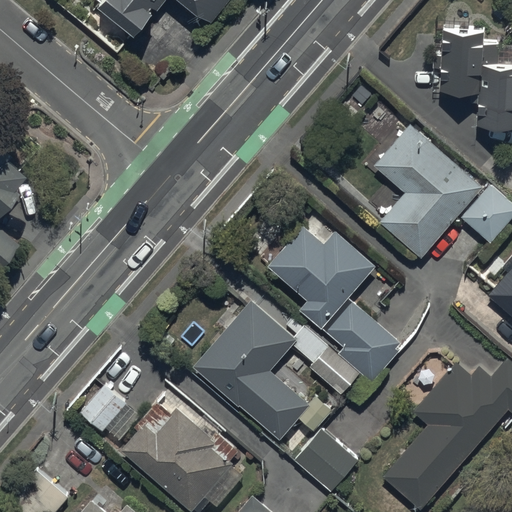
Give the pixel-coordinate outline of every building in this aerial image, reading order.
[(97,0),(104,6),(98,12),(138,43),(154,24),(151,21),(167,0),(172,0),(210,29),(233,0),(97,0)] [(486,38),(440,37),(439,98),(471,98),(470,128),(482,128),(482,134),(511,134),(511,64),(500,64),(500,42),(485,42),(486,38)] [(422,261),(482,189),(408,129),(375,170),(405,195),(380,226),(422,261)] [(0,271),(18,251),(0,236),(0,218),(14,202),(11,200),(24,185),(0,164),(0,271)] [(511,219),(511,205),(490,187),(464,220),(492,243),(511,219)] [(324,245),(303,228),(268,270),(308,303),(299,314),(343,351),(338,357),(327,348),(310,369),(343,396),(360,376),(371,385),(398,352),(396,351),(401,346),(347,302),(375,268),(334,233),(324,245)] [(511,316),(511,268),(488,296),(511,316)] [(247,297),(192,351),(277,426),(301,399),(272,374),(300,343),(247,297)] [(511,365),(506,360),(491,378),(480,369),(472,378),(458,366),(416,413),(425,422),(385,467),(422,500),(504,408),(511,414),(511,365)] [(106,375),(81,402),(103,422),(105,420),(118,432),(141,408),(106,375)] [(146,408),(121,437),(193,500),(233,454),(212,435),(215,432),(176,397),(157,418),(146,408)] [(358,450),(321,419),(294,450),(331,482),(358,450)] [(251,485),(227,511),(295,511),(288,506),(282,511),(251,485)] [(157,511),(130,490),(118,502),(111,497),(108,502),(91,488),(71,511),(157,511)]
